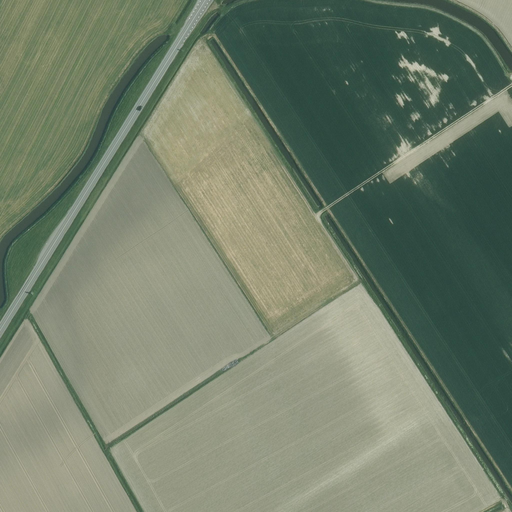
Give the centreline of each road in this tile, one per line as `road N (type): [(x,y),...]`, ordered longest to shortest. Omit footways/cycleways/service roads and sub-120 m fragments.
road 1 (track): [(504,75),(319,213),(358,278),(268,336)]
road 2 (trunk): [(0,333),(204,0)]
